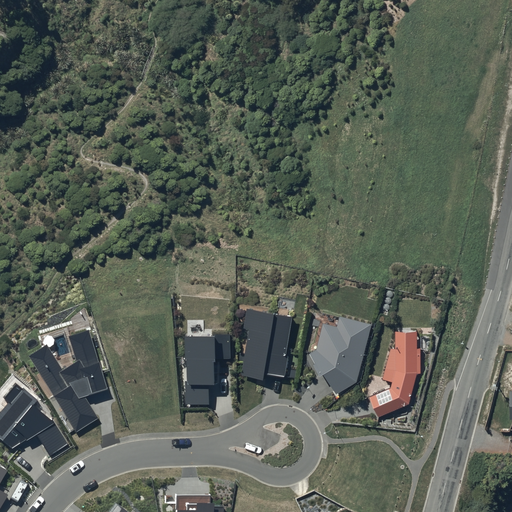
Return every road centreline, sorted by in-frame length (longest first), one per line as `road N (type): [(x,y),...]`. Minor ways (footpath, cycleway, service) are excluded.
road 1 (unclassified): [(511,244),(439,511)]
road 2 (residential): [(44,511),(87,471),(137,452),(214,449)]
road 3 (residential): [(214,449),(256,423),(290,414),(308,429),(311,457),(305,470),(278,478)]
